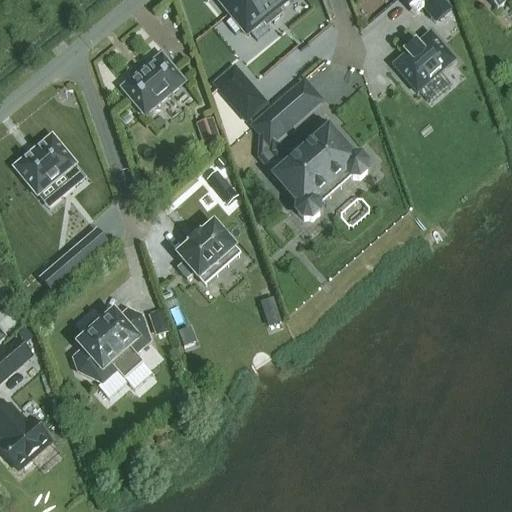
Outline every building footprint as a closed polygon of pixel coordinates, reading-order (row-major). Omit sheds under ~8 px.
[(226,0),(220,5),(248,39),(264,25),(268,30),(283,18),(279,14),(296,1),(295,0),(226,0)] [(405,0),(403,2),(417,17),(424,11),(436,0),(405,0)] [(445,0),(436,9),(442,16),(454,6),(449,0),(445,0)] [(486,0),(497,12),(511,0),(486,0)] [(459,68),(434,40),(421,51),(420,49),(409,59),(410,61),(397,72),(422,100),(459,68)] [(123,91),(146,118),(184,86),(185,86),(162,59),(123,91)] [(213,87),(229,106),(252,86),(235,67),(213,87)] [(306,86),(255,130),(263,139),(261,160),(268,168),(270,170),(279,161),(278,160),(274,156),(275,144),(321,105),(306,86)] [(166,126),(160,118),(153,123),(159,131),(166,126)] [(205,144),(219,139),(213,120),(198,126),(205,144)] [(269,170),(269,176),(274,182),(277,182),(299,207),(298,216),(304,223),(312,224),(319,218),(320,209),(315,204),(347,177),(351,182),(360,183),(367,176),(368,168),(362,161),(353,160),(331,135),(332,132),(326,125),(321,125),(311,134),(313,143),(288,165),(285,162),(279,161),(270,170),(269,170)] [(64,177),(75,191),(86,182),(52,140),(14,171),(37,199),(64,177)] [(219,175),(208,185),(228,208),(239,199),(219,175)] [(185,266),(178,272),(188,283),(194,277),(200,282),(236,251),(215,227),(202,239),(201,237),(191,246),(192,248),(179,259),(185,266)] [(74,253),(52,271),(66,287),(87,268),(74,253)] [(277,310),(274,300),(261,305),(264,315),(277,310)] [(144,319),(129,312),(120,319),(115,313),(101,325),(98,321),(85,332),(89,336),(76,347),(81,354),(73,361),(78,377),(103,389),(119,375),(125,382),(144,366),(138,360),(153,346),(144,319)] [(157,338),(169,334),(162,313),(150,317),(157,338)] [(17,342),(0,356),(0,357),(15,376),(33,361),(17,342)] [(26,428),(25,427),(10,410),(0,418),(0,437),(7,445),(1,450),(20,472),(51,445),(32,423),(26,428)]
